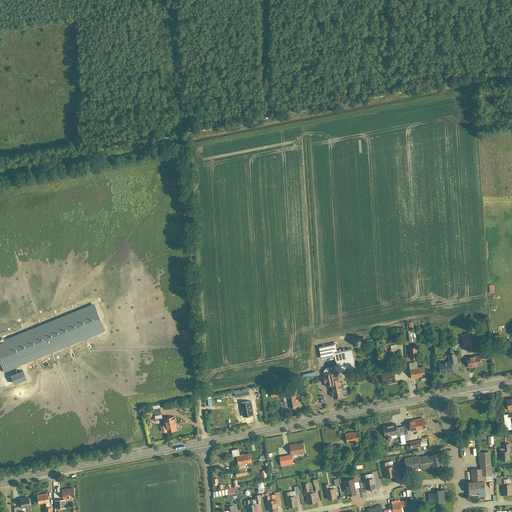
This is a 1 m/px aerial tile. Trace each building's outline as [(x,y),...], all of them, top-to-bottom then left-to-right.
[(0,341),(0,360),(5,372),(108,330),(96,302),(0,341)] [(460,335),(463,347),(471,346),(469,333),(460,335)] [(333,356),(336,369),(354,366),(350,348),(335,351),(334,343),(317,346),(320,358),(333,356)] [(450,360),(451,363),(457,362),(455,352),(447,354),(448,361),(450,360)] [(467,367),(481,364),(479,355),(465,357),(467,367)] [(439,374),(452,371),(451,363),(450,360),(448,361),(437,363),(439,374)] [(410,378),(425,375),(423,366),(409,369),(410,378)] [(330,385),(339,383),(336,369),(322,372),(325,386),(330,385)] [(382,384),(395,381),(392,369),(380,371),(382,384)] [(13,375),(17,384),(30,379),(26,370),(13,375)] [(332,398),(341,396),(339,383),(330,385),(332,398)] [(270,397),(280,395),(278,388),(269,390),(270,397)] [(287,407),(297,405),(295,392),(284,393),(287,407)] [(243,416),(252,414),(249,401),(244,402),(240,403),(243,416)] [(155,418),(162,417),(159,405),(153,406),(155,418)] [(511,429),(511,426),(509,413),(503,415),(504,431),(511,429)] [(166,432),(176,430),(173,416),(163,418),(166,432)] [(407,420),(410,431),(426,428),(424,417),(407,420)] [(394,423),(382,425),(385,439),(391,438),(391,435),(396,434),(395,428),(394,423)] [(405,426),(395,428),(396,434),(396,435),(400,435),(407,433),(405,426)] [(360,441),(358,431),(344,434),(346,444),(360,441)] [(419,439),(409,441),(410,449),(421,447),(419,439)] [(288,444),(290,455),(305,452),(303,442),(288,444)] [(481,476),(491,475),(491,472),(489,451),(477,452),(479,469),(479,476),(481,476)] [(499,451),(500,460),(509,460),(509,451),(503,451),(499,451)] [(236,455),(237,465),(245,464),(252,462),(250,453),(239,455),(236,455)] [(419,456),(404,459),(407,470),(420,467),(421,469),(433,466),(433,468),(443,466),(441,453),(419,458),(419,456)] [(382,463),(385,478),(395,476),(392,461),(382,463)] [(246,475),(244,468),(238,469),(234,470),(235,477),(246,475)] [(479,476),(479,469),(470,469),(471,481),(482,480),(481,476),(479,476)] [(363,475),(366,490),(375,488),(372,473),(363,475)] [(346,496),(355,494),(354,488),(353,482),(352,478),(343,480),(346,496)] [(511,479),(501,479),(501,484),(502,494),(511,494),(511,479)] [(483,496),(482,480),(471,481),(465,482),(466,493),(476,492),(476,496),(483,496)] [(238,495),(236,487),(227,488),(228,494),(229,497),(238,495)] [(324,489),(326,500),(336,498),(334,487),(324,489)] [(73,488),(61,490),(61,494),(62,499),(74,497),(73,488)] [(228,494),(227,488),(213,491),(214,497),(228,494)] [(438,490),(438,493),(429,493),(430,503),(450,501),(449,490),(438,490)] [(264,494),(267,511),(277,510),(276,506),(282,505),(279,491),(264,494)] [(305,493),(307,503),(317,501),(315,491),(309,493),(305,493)] [(47,493),(36,495),(38,504),(49,502),(47,493)] [(285,497),(287,508),(297,506),(295,495),(289,496),(285,497)] [(29,498),(20,499),(21,508),(30,507),(29,498)] [(55,501),(55,510),(65,509),(65,500),(55,501)] [(393,510),(392,511),(401,511),(401,508),(400,502),(399,500),(391,501),(393,510)] [(246,505),(247,511),(256,511),(255,503),(250,504),(246,505)]
